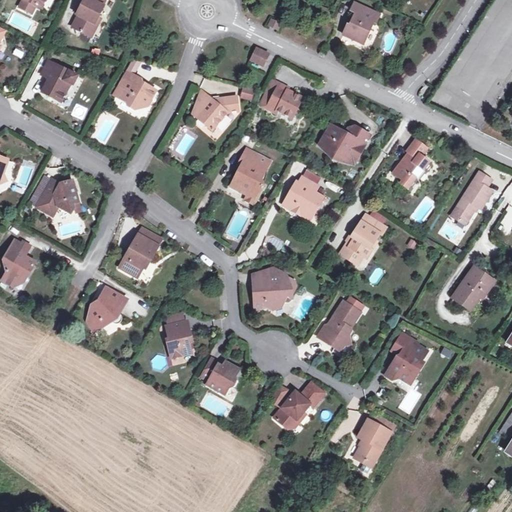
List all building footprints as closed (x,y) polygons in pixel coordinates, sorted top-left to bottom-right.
[(19,0),(21,1),(17,8),(31,15),(35,8),(42,12),(47,1),(45,0),(19,0)] [(95,24),(98,17),(105,5),(103,5),(105,0),(83,0),(77,14),(78,15),(72,28),(92,38),(98,25),(95,24)] [(340,37),(360,47),(370,25),(373,26),(378,16),(352,5),(348,13),(352,15),(347,28),(345,27),(340,37)] [(279,31),(282,25),(272,20),(269,27),(279,31)] [(272,55),(259,49),(253,63),(266,68),(272,55)] [(132,61),(126,72),(132,75),(138,65),(132,61)] [(62,91),(65,93),(69,85),(73,87),(78,77),(47,63),(40,77),(48,80),(41,94),(57,101),(62,91)] [(119,85),(124,88),(132,75),(126,72),(119,85)] [(140,80),(132,75),(124,88),(125,89),(119,98),(128,103),(126,107),(134,111),(142,109),(147,100),(150,101),(156,91),(139,82),(140,80)] [(265,108),(278,83),(271,79),(258,105),(265,108)] [(287,88),(278,83),(265,108),(274,113),(276,111),(290,118),(301,98),(286,91),(287,88)] [(124,88),(119,85),(113,95),(119,98),(125,89),(124,88)] [(244,88),(241,100),(253,103),(257,91),(244,88)] [(61,103),(65,93),(62,91),(57,101),(61,103)] [(235,97),(211,100),(200,91),(191,114),(211,131),(226,113),(238,112),(235,97)] [(329,126),(325,135),(330,137),(334,129),(329,126)] [(343,134),(334,129),(330,137),(325,135),(318,145),(329,151),(331,162),(342,159),(348,163),(354,152),(359,155),(370,136),(354,128),(352,131),(349,137),(343,134)] [(349,137),(352,131),(347,128),(343,134),(349,137)] [(418,182),(432,164),(421,157),(427,148),(414,140),(405,152),(410,156),(405,164),(401,161),(391,174),(401,181),(399,184),(410,191),(417,181),(418,182)] [(245,149),(242,156),(254,161),(257,155),(245,149)] [(353,166),(359,155),(354,152),(348,163),(353,166)] [(269,161),(257,155),(254,161),(242,156),(238,163),(241,164),(239,168),(241,169),(239,174),(236,173),(231,182),(241,187),(238,191),(245,195),(243,200),(253,205),(263,186),(258,183),(269,161)] [(492,192),(487,189),(492,181),(479,172),(451,217),(465,226),(476,208),(480,211),(492,192)] [(307,179),(303,184),(319,193),(322,188),(307,179)] [(63,180),(54,183),(63,188),(65,184),(63,180)] [(63,188),(54,183),(52,181),(36,209),(53,218),(58,209),(62,211),(69,212),(74,210),(73,207),(78,205),(72,182),(65,184),(63,188)] [(229,186),(238,191),(241,187),(231,182),(229,186)] [(301,183),(295,192),(297,193),(295,195),(293,194),(286,206),(304,216),(307,211),(315,216),(327,198),(319,193),(303,184),(301,183)] [(74,210),(69,212),(71,216),(81,213),(78,205),(73,207),(74,210)] [(312,221),(315,216),(307,211),(304,216),(312,221)] [(359,255),(363,257),(366,259),(372,251),(370,249),(379,235),(381,236),(386,229),(367,217),(362,224),(361,223),(347,243),(351,245),(343,257),(354,264),(359,255)] [(140,229),(137,236),(157,247),(161,241),(140,229)] [(157,247),(137,236),(118,270),(136,279),(146,261),(149,262),(157,247)] [(24,261),(25,258),(31,248),(23,244),(21,246),(14,242),(3,262),(12,277),(8,285),(16,289),(20,281),(21,279),(30,277),(36,265),(27,260),(26,262),(24,261)] [(358,266),(363,257),(359,255),(354,264),(358,266)] [(292,293),(288,277),(287,274),(274,268),(257,273),(260,285),(259,285),(258,286),(257,286),(256,287),(255,288),(254,289),(254,290),(254,291),(254,292),(255,310),(267,307),(273,310),(281,308),(283,303),(292,300),(292,296),(292,293)] [(454,300),(460,304),(473,313),(494,282),(474,268),(453,299),(454,300)] [(292,293),(292,296),(297,287),(295,280),(288,277),(292,293)] [(87,332),(114,323),(126,301),(105,289),(100,298),(100,302),(90,307),(82,319),(87,332)] [(460,304),(454,300),(450,306),(456,310),(460,304)] [(333,349),(343,347),(350,346),(348,337),(350,332),(350,329),(360,313),(341,301),(327,325),(323,326),(316,338),(333,349)] [(179,353),(188,351),(184,336),(188,335),(184,322),(163,327),(166,340),(164,341),(169,359),(180,356),(179,353)] [(412,378),(421,363),(427,355),(417,349),(418,347),(402,336),(391,353),(399,359),(396,363),(395,362),(385,378),(391,381),(400,380),(405,383),(409,376),(412,378)] [(451,360),(454,353),(445,348),(441,355),(451,360)] [(216,366),(217,363),(209,359),(199,377),(203,379),(201,384),(223,397),(227,389),(232,389),(235,382),(233,378),(237,371),(222,362),(220,365),(219,368),(216,366)] [(409,376),(405,383),(410,386),(424,365),(421,363),(412,378),(409,376)] [(310,382),(305,388),(319,399),(323,393),(310,382)] [(277,387),(268,402),(277,407),(286,392),(277,387)] [(292,392),(283,404),(285,405),(283,409),(281,407),(272,419),(285,429),(294,428),(298,422),(295,420),(301,413),(308,404),(312,407),(319,399),(305,388),(298,397),(292,392)] [(202,408),(222,417),(228,403),(209,394),(202,408)] [(511,412),(499,432),(510,439),(511,435),(511,412)] [(304,415),(301,413),(295,420),(298,422),(304,415)] [(375,416),(371,423),(390,432),(394,425),(375,416)] [(390,432),(371,423),(366,420),(361,430),(363,431),(358,440),(363,442),(354,460),(365,465),(366,462),(374,466),(390,432)]
